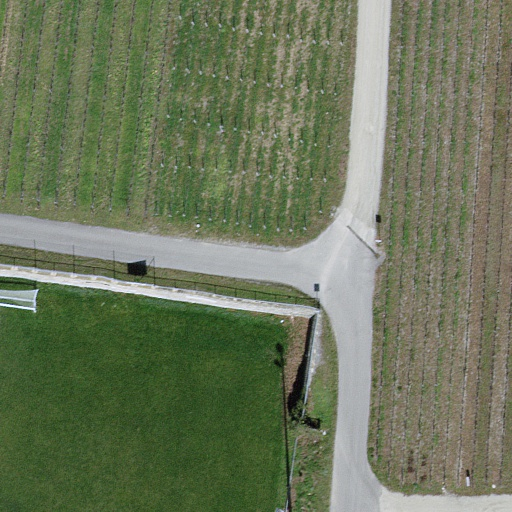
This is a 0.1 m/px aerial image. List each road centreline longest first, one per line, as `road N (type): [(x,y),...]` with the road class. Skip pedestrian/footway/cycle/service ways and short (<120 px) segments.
road 1 (track): [(371,0),(342,511)]
road 2 (unclassified): [(0,234),(353,280)]
